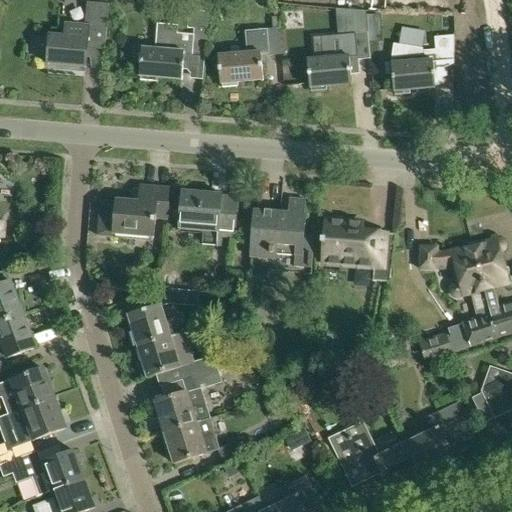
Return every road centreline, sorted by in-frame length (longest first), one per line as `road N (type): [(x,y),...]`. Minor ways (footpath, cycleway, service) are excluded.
road 1 (residential): [(502,164),(87,136)]
road 2 (residential): [(153,511),(81,287),(87,136)]
road 3 (residential): [(502,164),(505,78),(492,0)]
